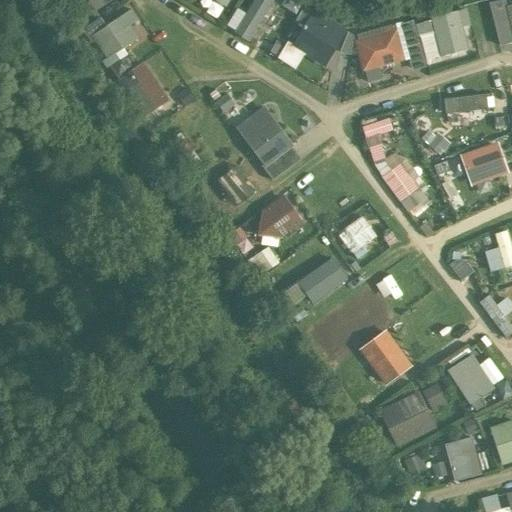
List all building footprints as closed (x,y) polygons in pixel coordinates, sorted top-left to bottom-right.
[(95,0),(101,8),(112,0),(95,0)] [(252,38),(273,0),(254,0),(238,30),(252,38)] [(340,71),(363,36),(306,0),(305,0),(304,3),(298,0),(276,0),(310,22),(297,42),(286,35),(275,52),(298,66),(308,50),(340,71)] [(491,0),(502,42),(511,39),(511,10),(509,0),(491,0)] [(142,36),(133,23),(142,17),(134,6),(94,33),(110,56),(142,36)] [(413,61),(470,49),(466,27),(474,25),(470,8),(357,31),(367,79),(384,75),(382,63),(413,57),(413,61)] [(148,59),(121,75),(144,114),(171,99),(148,59)] [(219,99),(226,110),(237,102),(229,91),(219,99)] [(267,103),(236,125),(276,178),(306,155),(267,103)] [(193,171),(206,162),(183,130),(170,139),(193,171)] [(219,177),(238,204),(260,189),(240,161),(219,177)] [(282,238),(307,221),(287,191),(253,214),(267,235),(276,229),(282,238)] [(257,273),(281,263),(273,246),(250,256),(257,273)] [(297,301),(310,292),(317,301),(351,276),(335,254),(287,288),(297,301)] [(511,295),(511,294),(498,301),(493,292),(483,297),(506,336),(511,332),(511,317),(509,312),(511,310),(511,295)] [(380,305),(352,327),(359,336),(387,313),(380,305)] [(387,327),(361,348),(390,383),(416,362),(387,327)] [(477,407),(488,400),(485,395),(498,385),(475,350),(449,367),(477,407)] [(441,425),(434,411),(451,402),(440,380),(381,408),(400,445),(441,425)] [(511,417),(491,425),(505,463),(511,460),(511,417)] [(475,434),(448,440),(457,479),(484,473),(475,434)] [(405,455),(412,474),(429,467),(422,449),(405,455)] [(503,490),(483,495),(486,511),(511,511),(511,489),(504,491),(503,490)]
